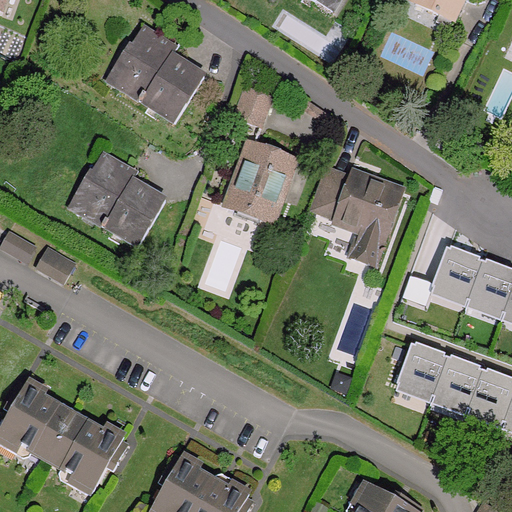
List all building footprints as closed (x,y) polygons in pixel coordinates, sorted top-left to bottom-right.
[(9,0),(0,0),(0,10),(5,13),(9,0)] [(311,0),(336,15),(345,0),(311,0)] [(469,0),(412,0),(411,2),(458,24),(469,0)] [(492,7),(486,4),(477,24),(482,27),(491,31),(500,11),(492,7)] [(176,53),(143,32),(106,88),(172,131),(205,82),(171,60),(176,53)] [(276,103),(246,91),(234,121),(264,133),(276,103)] [(300,166),(247,145),(222,210),(275,230),(300,166)] [(137,175),(103,155),(69,213),(138,253),(169,201),(133,180),(137,175)] [(349,181),(328,173),(313,213),(339,223),(337,227),(362,237),(353,260),(377,269),(406,194),(352,174),(349,181)] [(77,267),(47,250),(34,271),(65,288),(77,267)] [(511,274),(446,251),(428,301),(511,331),(511,274)] [(511,383),(409,347),(391,397),(511,440),(511,383)] [(132,442),(29,385),(0,436),(0,449),(28,465),(31,459),(71,481),(66,489),(92,503),(108,475),(113,478),(132,442)] [(249,496),(182,459),(152,511),(248,511),(253,504),(246,500),(249,496)] [(417,511),(365,481),(347,511),(417,511)]
